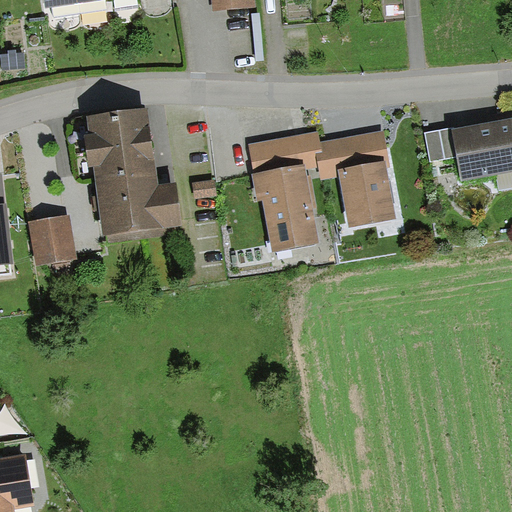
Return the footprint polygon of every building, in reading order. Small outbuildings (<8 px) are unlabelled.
[(176,0),(42,0),(47,31),(178,11),(176,0)] [(255,0),(212,0),(213,14),(257,9),(255,0)] [(152,113),(86,124),(106,242),(173,230),(152,113)] [(511,118),(452,129),(425,134),(430,162),(457,157),(461,181),(511,171),(511,118)] [(316,132),(335,241),(402,229),(383,120),(316,132)] [(310,129),(245,144),(270,255),(335,241),(310,129)] [(4,175),(0,174),(0,269),(14,268),(4,175)] [(69,215),(29,222),(37,266),(77,259),(69,215)] [(39,460),(0,465),(0,511),(21,511),(46,508),(39,460)]
